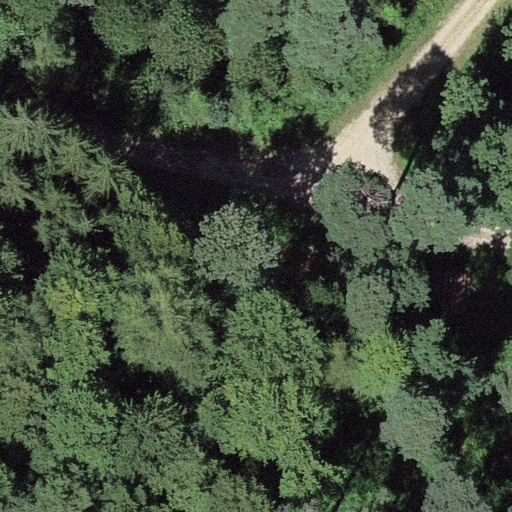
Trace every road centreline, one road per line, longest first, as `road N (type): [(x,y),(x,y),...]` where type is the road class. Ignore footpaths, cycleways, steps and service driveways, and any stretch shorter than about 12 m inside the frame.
road 1 (track): [(0,115),(336,205),(511,219)]
road 2 (track): [(501,0),(336,205)]
road 3 (motorway): [(322,0),(511,123)]
